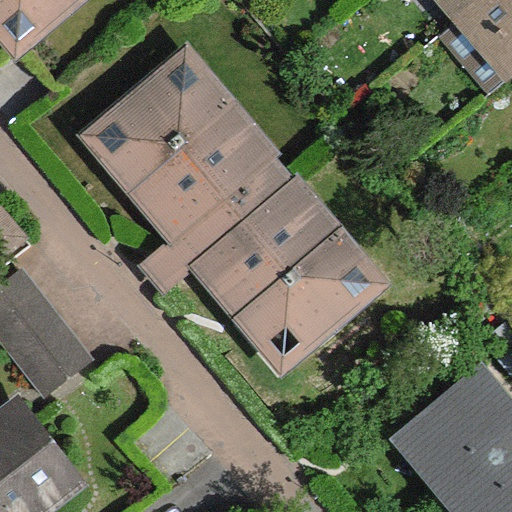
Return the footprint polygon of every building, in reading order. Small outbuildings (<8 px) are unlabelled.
[(0,0),(0,25),(19,47),(74,0),(0,0)] [(447,0),(461,18),(482,0),(447,0)] [(511,0),(482,0),(461,18),(511,78),(511,77),(511,0)] [(511,78),(461,18),(443,34),(492,94),(511,78)] [(187,59),(97,135),(180,236),(204,265),(284,361),(379,284),(187,59)] [(28,237),(0,205),(0,248),(6,256),(28,237)] [(204,265),(180,236),(146,263),(169,293),(204,265)] [(58,316),(24,273),(0,291),(0,333),(13,351),(58,316)] [(92,360),(58,316),(13,351),(48,395),(79,370),(92,360)] [(511,411),(479,370),(402,433),(455,498),(511,448),(511,411)] [(20,409),(0,423),(0,511),(39,511),(76,483),(20,409)] [(511,511),(511,448),(455,498),(466,511),(511,511)]
